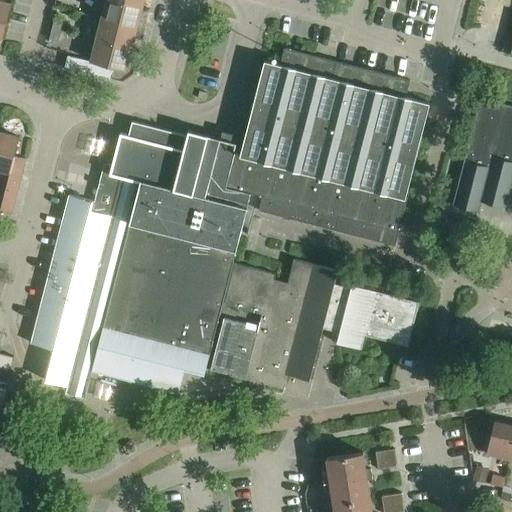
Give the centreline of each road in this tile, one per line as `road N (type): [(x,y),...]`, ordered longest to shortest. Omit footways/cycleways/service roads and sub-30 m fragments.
road 1 (residential): [(140,95),(208,120),(222,111),(254,0)]
road 2 (residential): [(59,100),(22,255)]
road 3 (residential): [(449,511),(425,397),(428,358)]
road 4 (residential): [(449,280),(476,279),(492,301),(428,358)]
